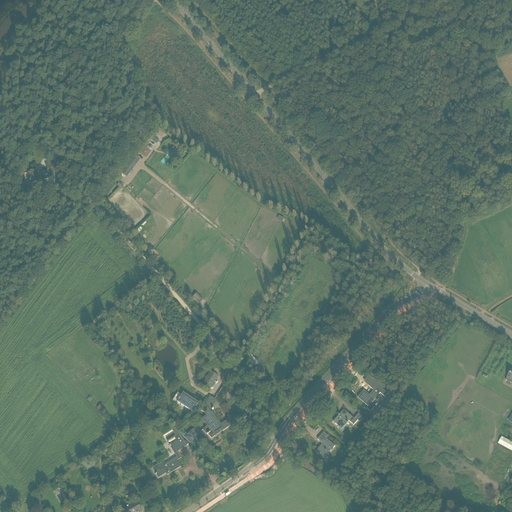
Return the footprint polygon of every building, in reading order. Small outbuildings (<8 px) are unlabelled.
[(139,153),(146,158),(152,150),(147,146),(154,137),(151,134),(141,146),(144,147),(139,153)] [(170,151),(178,158),(180,155),(173,147),(170,151)] [(133,155),(120,172),(127,177),(139,160),(133,155)] [(44,175),(57,171),(54,163),(46,166),(48,171),(43,172),(42,170),(35,172),(35,171),(28,174),(31,184),(38,181),(38,180),(45,178),(44,175)] [(251,354),(246,358),(256,370),(261,366),(251,354)] [(211,371),(201,386),(208,391),(218,376),(211,371)] [(364,391),(358,397),(368,407),(367,408),(370,412),(374,407),(371,404),(374,400),(380,393),(384,397),(387,394),(378,385),(379,384),(373,380),(368,386),(374,391),(369,395),(364,391)] [(177,402),(192,413),(199,403),(198,403),(183,393),(177,402)] [(205,405),(202,411),(204,412),(206,416),(202,419),(206,426),(202,430),(207,435),(208,434),(211,437),(214,435),(222,430),(222,431),(231,425),(227,420),(220,425),(214,417),(215,416),(212,412),(211,413),(210,412),(216,400),(209,396),(205,405)] [(338,428),(342,431),(346,425),(349,421),(353,425),(358,420),(359,422),(363,418),(359,414),(354,419),(344,410),(333,422),(338,427),(338,428)] [(179,433),(193,447),(201,440),(197,436),(200,432),(195,427),(187,434),(182,429),(179,433)] [(315,452),(323,459),(330,451),(335,446),(327,439),(329,436),(324,432),(317,439),(323,445),(321,447),(320,446),(315,452)] [(174,438),(175,439),(169,443),(170,445),(169,446),(170,447),(171,447),(175,453),(181,449),(179,446),(184,443),(184,442),(179,435),(174,438)] [(498,443),(511,451),(511,442),(502,437),(498,443)] [(170,473),(180,467),(175,459),(165,465),(163,462),(158,466),(157,465),(152,468),(156,474),(155,474),(155,475),(156,474),(158,477),(165,473),(167,475),(168,474),(167,471),(168,471),(170,473)] [(62,505),(68,502),(64,492),(58,495),(62,505)] [(123,510),(124,511),(135,511),(136,511),(139,511),(141,511),(136,502),(123,510)]
